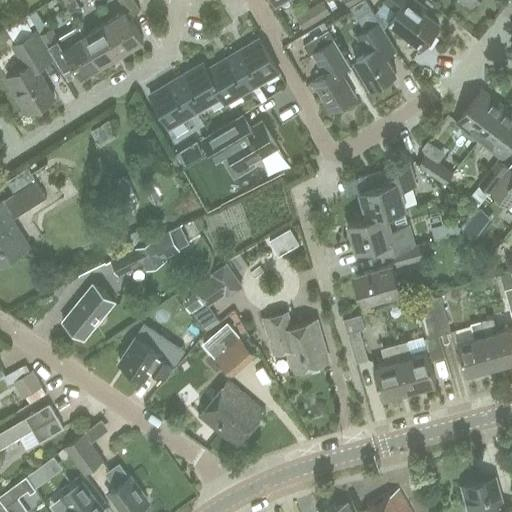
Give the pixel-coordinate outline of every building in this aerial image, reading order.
[(62,0),(70,12),(79,6),(75,0),(62,0)] [(104,23),(122,52),(143,39),(129,17),(140,10),(134,0),(118,0),(125,10),(104,23)] [(321,0),(309,7),(317,19),(330,11),(323,0),(321,0)] [(422,47),(439,24),(417,7),(420,4),(415,0),(384,0),(397,9),(388,21),(422,47)] [(304,28),(317,19),(309,7),(296,15),(304,28)] [(371,86),(395,72),(385,54),(395,48),(379,21),(357,34),(366,49),(354,56),(371,86)] [(101,64),(122,52),(104,23),(83,35),(101,64)] [(83,35),(77,26),(57,38),(51,28),(40,35),(54,58),(55,60),(66,54),(80,77),(101,64),(83,35)] [(345,57),(334,39),(328,28),(303,42),(310,53),(313,52),(325,72),(312,80),(330,110),(355,95),(336,63),(345,57)] [(54,58),(40,35),(37,30),(12,45),(25,67),(6,79),(26,113),(55,96),(37,67),(54,58)] [(233,54),(251,86),(279,70),(260,38),(233,54)] [(224,102),(251,86),(233,54),(207,69),(205,70),(220,96),(224,102)] [(205,70),(207,69),(202,62),(176,77),(194,111),(220,96),(205,70)] [(168,126),(194,111),(176,77),(149,93),(168,126)] [(480,139),(504,107),(482,90),(458,121),(480,139)] [(511,113),(504,107),(480,139),(501,155),(511,141),(511,113)] [(250,126),(244,116),(203,140),(216,161),(222,158),(233,177),(256,164),(253,160),(277,146),(262,120),(250,126)] [(99,145),(117,134),(108,121),(91,131),(99,145)] [(188,165),(205,154),(196,140),(179,150),(188,165)] [(446,184),(450,177),(452,173),(425,152),(417,165),(430,173),(446,184)] [(367,217),(403,207),(403,206),(405,205),(400,187),(415,183),(408,161),(378,170),(382,183),(359,190),(367,217)] [(489,191),(506,170),(495,161),(468,199),(477,206),(489,191)] [(16,215),(48,195),(29,165),(7,179),(14,191),(0,200),(0,262),(29,244),(9,212),(13,210),(16,215)] [(511,167),(509,166),(506,170),(489,191),(509,206),(510,204),(511,205),(511,167)] [(414,245),(403,207),(367,217),(348,223),(349,224),(346,225),(350,236),(352,236),(356,249),(376,243),(379,255),(392,251),(414,245)] [(434,239),(459,232),(456,219),(431,226),(434,239)] [(126,250),(154,236),(146,223),(119,237),(126,250)] [(463,230),(474,238),(479,231),(468,223),(463,230)] [(154,236),(126,250),(110,258),(118,274),(142,262),(145,269),(167,258),(166,254),(177,249),(167,230),(154,236)] [(414,245),(392,251),(396,263),(423,255),(420,244),(414,245)] [(196,255),(171,265),(179,284),(203,274),(196,255)] [(226,294),(243,283),(226,259),(209,270),(211,273),(195,284),(207,303),(224,292),(226,294)] [(362,300),(398,289),(391,264),(355,274),(362,300)] [(511,269),(511,270),(500,273),(511,314),(511,313),(511,269)] [(84,336),(114,299),(93,282),(63,319),(84,336)] [(205,326),(217,315),(205,301),(203,303),(194,292),(184,301),(205,326)] [(420,314),(427,338),(439,335),(428,297),(427,294),(411,299),(415,315),(420,314)] [(428,297),(439,335),(451,331),(440,294),(428,297)] [(292,325),(287,311),(263,318),(274,352),(288,348),(294,368),(326,359),(314,319),(292,325)] [(356,362),(369,359),(360,329),(365,327),(361,313),(343,318),(356,362)] [(481,319),(494,364),(511,359),(511,329),(511,326),(497,330),(493,316),(481,319)] [(466,372),(494,364),(481,319),(470,322),(474,336),(458,341),(466,372)] [(144,376),(150,366),(165,376),(175,361),(161,352),(167,342),(143,325),(120,360),(144,376)] [(256,354),(237,332),(222,346),(215,337),(205,346),(232,376),(256,354)] [(395,342),(409,389),(436,382),(427,350),(412,354),(407,338),(395,342)] [(382,397),(409,389),(395,342),(381,345),(386,362),(373,365),(382,397)] [(22,396),(42,383),(32,367),(12,379),(22,396)] [(236,445),(265,410),(227,379),(198,414),(236,445)] [(0,405),(9,401),(3,387),(0,388),(0,405)] [(24,415),(33,428),(57,414),(49,400),(24,415)] [(57,414),(33,428),(39,438),(63,424),(57,414)] [(84,473),(104,458),(83,430),(64,445),(84,473)] [(123,511),(132,511),(148,501),(119,463),(106,472),(116,485),(108,491),(123,511)] [(10,511),(8,508),(6,505),(28,489),(30,492),(36,488),(26,474),(0,493),(0,511),(10,511)] [(495,478),(464,486),(471,511),(511,511),(511,506),(503,508),(495,478)] [(106,511),(82,479),(61,495),(74,511),(73,511),(106,511)] [(411,511),(398,489),(359,511),(411,511)] [(350,511),(347,502),(323,511),(350,511)]
